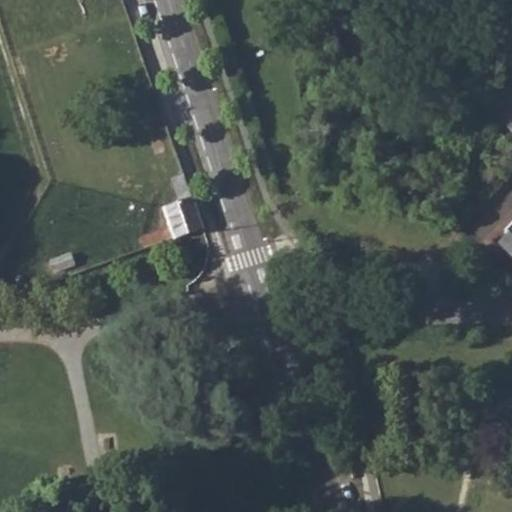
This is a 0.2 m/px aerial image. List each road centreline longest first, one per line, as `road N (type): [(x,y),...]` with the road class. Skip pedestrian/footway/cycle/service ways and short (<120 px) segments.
road 1 (residential): [(266,307),(162,0)]
road 2 (residential): [(330,511),(266,307)]
road 3 (unclassified): [(266,307),(414,307)]
